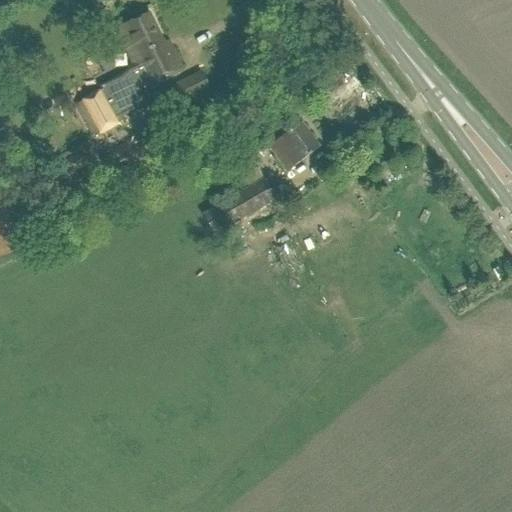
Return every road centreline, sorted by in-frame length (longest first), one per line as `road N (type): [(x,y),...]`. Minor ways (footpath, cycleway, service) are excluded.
road 1 (primary): [(437,95),(447,124),(511,210)]
road 2 (primary): [(437,95),(363,0)]
